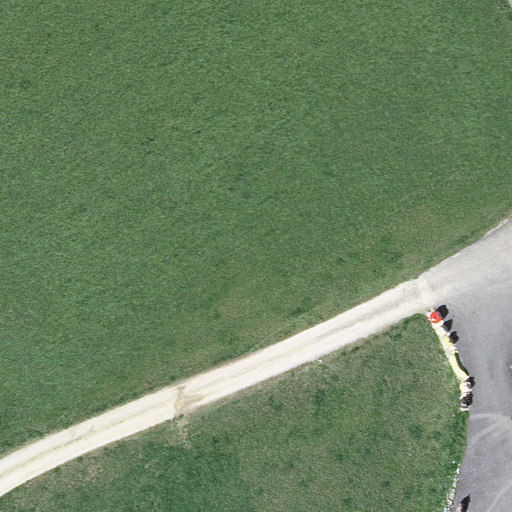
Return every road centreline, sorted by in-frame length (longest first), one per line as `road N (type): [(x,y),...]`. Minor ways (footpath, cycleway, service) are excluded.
road 1 (track): [(0,477),(511,246)]
road 2 (unknown): [(475,265),(511,451)]
